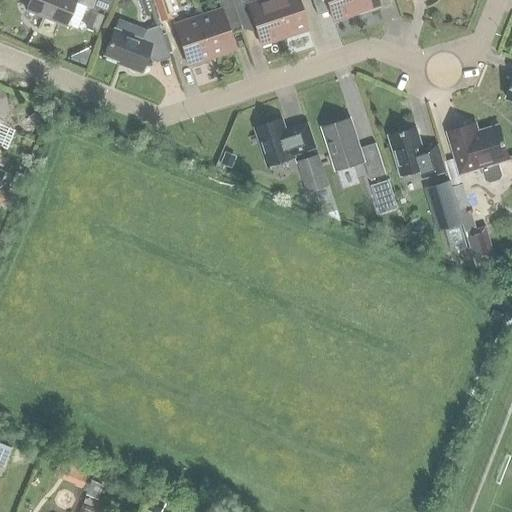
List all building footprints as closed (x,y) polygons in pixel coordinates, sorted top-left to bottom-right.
[(28,0),(25,9),(64,25),(74,1),(91,7),(93,0),(28,0)] [(116,0),(115,5),(124,9),(128,0),(116,0)] [(176,16),(171,0),(152,0),(160,21),(176,16)] [(217,0),(221,8),(197,16),(210,57),(234,49),(226,23),(237,19),(231,0),(217,0)] [(260,44),(283,36),(271,0),(256,0),(254,1),(253,0),(231,0),(239,23),(251,19),(260,44)] [(297,0),(271,0),(283,36),(307,29),(297,0)] [(325,0),(332,20),(356,12),(352,0),(325,0)] [(352,0),(356,12),(379,4),(377,0),(352,0)] [(91,10),(84,27),(96,32),(103,15),(91,10)] [(210,57),(197,16),(174,23),(187,64),(210,57)] [(169,57),(158,25),(145,29),(141,39),(113,28),(103,54),(125,63),(124,65),(139,71),(145,57),(156,61),(169,57)] [(267,165),(294,156),(293,154),(315,147),(307,123),(285,130),(281,118),(254,127),(267,165)] [(369,179),(385,174),(374,142),(359,147),(350,118),(321,127),(335,170),(363,161),(369,179)] [(475,123),(446,132),(459,174),(482,167),(485,180),(489,182),(499,179),(501,175),(497,163),(509,159),(498,125),(478,131),(475,123)] [(437,143),(422,148),(415,127),(388,135),(400,175),(419,169),(422,179),(446,172),(437,143)] [(224,151),(219,163),(230,168),(235,155),(224,151)] [(318,154),(296,162),(306,194),(315,191),(319,202),(332,197),(318,154)] [(387,180),(370,186),(373,194),(390,188),(387,180)] [(429,187),(442,229),(462,223),(449,181),(429,187)] [(481,232),(466,237),(472,258),(488,254),(481,232)] [(0,441),(0,462),(8,465),(13,444),(0,441)] [(50,474),(80,487),(87,471),(57,458),(50,474)] [(90,480),(84,495),(96,499),(102,484),(90,480)] [(151,511),(159,511),(163,503),(148,497),(147,496),(142,509),(151,511)]
